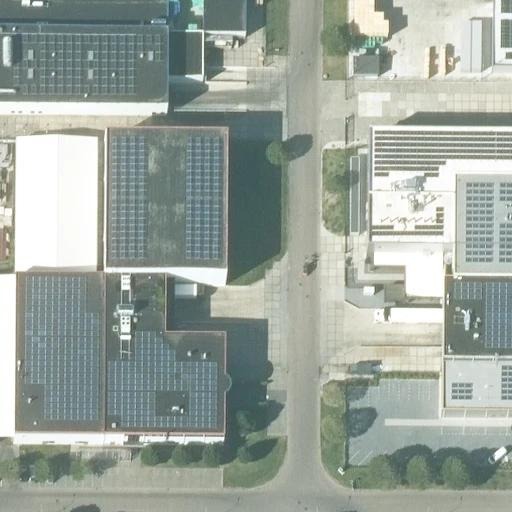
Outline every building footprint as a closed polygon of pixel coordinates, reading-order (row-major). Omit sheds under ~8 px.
[(0,0),(0,114),(165,116),(166,0),(0,0)] [(201,0),(201,38),(244,38),(244,0),(201,0)] [(511,0),(490,0),(490,74),(511,73),(511,0)] [(351,78),(377,78),(377,62),(351,62),(351,78)] [(511,143),(365,142),(364,259),(450,260),(450,290),(441,290),(441,295),(440,304),(440,370),(440,418),(511,418),(511,143)] [(13,284),(12,445),(101,445),(222,446),(223,346),(162,345),(163,286),(224,287),(225,145),(103,144),(102,285),(94,285),(95,144),(15,143),(13,284)] [(383,289),(383,304),(408,304),(408,289),(383,289)] [(109,450),(110,464),(128,464),(127,449),(109,450)]
